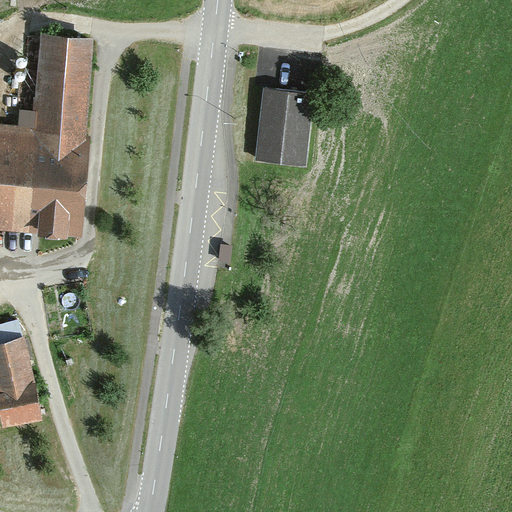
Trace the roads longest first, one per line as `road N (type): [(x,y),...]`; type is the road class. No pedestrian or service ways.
road 1 (tertiary): [(149,511),(220,0)]
road 2 (track): [(216,29),(331,36),(370,25),(407,0)]
